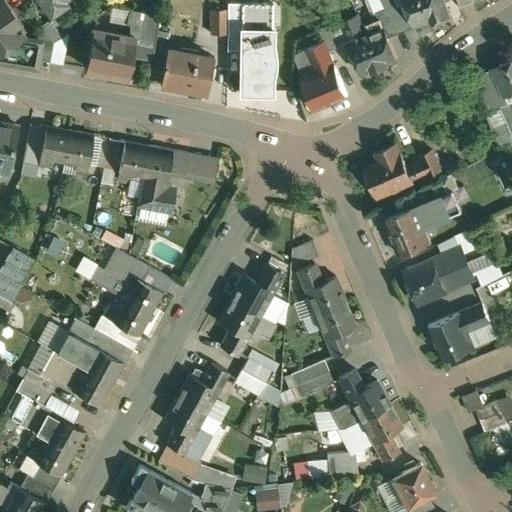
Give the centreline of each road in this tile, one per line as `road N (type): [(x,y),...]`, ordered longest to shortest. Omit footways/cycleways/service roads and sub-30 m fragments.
road 1 (residential): [(77,511),(244,204),(310,151)]
road 2 (residential): [(310,151),(0,86)]
road 3 (residential): [(422,392),(310,151)]
road 4 (residential): [(310,151),(357,129),(511,17)]
road 5 (residential): [(478,505),(422,392)]
